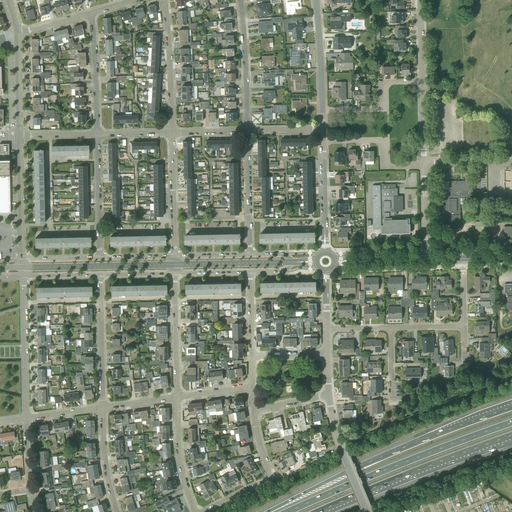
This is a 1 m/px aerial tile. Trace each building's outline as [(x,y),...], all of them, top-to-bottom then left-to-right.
[(49,14),(47,6),(46,3),(49,3),(49,2),(47,0),(43,0),(44,4),(39,5),(42,16),(49,14)] [(60,2),(62,10),(69,8),(67,0),(60,2)] [(175,0),(177,9),(185,8),(184,3),(188,2),(188,0),(175,0)] [(285,0),(286,4),(287,13),(290,12),(290,14),(295,14),(294,9),(297,8),(296,3),(300,3),(300,0),(285,0)] [(55,12),(62,10),(60,2),(53,4),(55,12)] [(263,15),(267,15),(271,15),(269,3),(256,5),(257,15),(263,14),(263,15)] [(149,15),(152,14),(153,18),(157,17),(157,13),(156,10),(156,6),(154,6),(154,5),(147,7),(149,15)] [(196,7),(193,8),(186,8),(187,12),(185,12),(185,11),(177,12),(178,19),(186,18),(191,17),(190,11),(196,11),(196,7)] [(25,9),(28,19),(27,19),(27,20),(35,18),(32,10),(31,10),(30,8),(25,9)] [(144,15),(142,8),(135,10),(137,17),(134,18),(135,19),(136,25),(140,24),(139,20),(145,18),(144,15)] [(136,25),(135,19),(134,18),(131,19),(129,12),(122,14),(124,21),(127,20),(128,24),(132,23),(133,26),(136,25)] [(405,12),(394,12),(392,12),(392,24),(403,23),(403,19),(406,19),(405,12)] [(331,22),(331,29),(342,29),(341,22),(351,21),(350,13),(341,13),(341,17),(331,17),(332,21),(331,22)] [(297,22),(296,23),(292,24),(291,19),(282,20),(283,28),(288,28),(288,30),(292,29),(292,40),(293,40),(301,39),(300,30),(303,30),(302,23),(297,23),(297,22)] [(268,26),(271,26),(271,21),(259,22),(260,28),(258,28),(258,32),(265,32),(265,33),(269,32),(268,26)] [(73,27),(74,30),(72,31),(72,30),(74,38),(84,35),(83,32),(81,25),(73,27)] [(111,33),(114,33),(114,36),(120,36),(120,32),(116,33),(115,25),(110,26),(103,26),(104,34),(111,33)] [(407,38),(406,34),(408,34),(408,26),(399,26),(399,30),(398,30),(398,38),(407,38)] [(75,50),(74,46),(72,38),(69,39),(68,36),(69,36),(67,29),(60,31),(62,38),(65,37),(67,43),(69,42),(70,46),(69,46),(70,50),(75,50)] [(63,43),(62,38),(60,31),(53,33),(55,40),(56,43),(53,44),(56,54),(60,53),(58,44),(63,43)] [(115,39),(120,39),(121,40),(131,39),(131,34),(120,36),(114,36),(114,39),(112,39),(112,40),(105,40),(105,48),(115,47),(115,39)] [(225,46),(225,44),(233,44),(233,36),(225,36),(225,40),(221,40),(221,47),(225,46)] [(52,44),(50,37),(44,39),(45,42),(48,41),(49,45),(52,44)] [(343,37),(335,37),(334,37),(334,49),(343,49),(343,46),(351,46),(351,38),(343,38),(343,37)] [(270,50),(269,43),(273,43),(272,38),(261,39),(261,45),(259,45),(260,49),(264,49),(264,50),(270,50)] [(406,43),(403,43),(403,40),(395,40),(395,47),(399,47),(399,51),(406,51),(406,43)] [(294,65),(297,65),(298,65),(298,60),(307,59),(306,56),(305,56),(305,50),(306,50),(306,44),(292,44),(293,49),(290,49),(290,55),(291,66),(294,65)] [(115,58),(122,58),(125,58),(124,54),(118,54),(117,51),(116,51),(116,47),(115,47),(105,48),(106,55),(115,55),(115,58)] [(349,53),(341,53),(340,53),(340,57),(337,57),(337,69),(353,69),(353,57),(349,57),(349,53)] [(191,62),(191,65),(198,64),(197,62),(193,62),(192,55),(189,55),(180,56),(181,63),(191,62)] [(31,59),(32,66),(42,66),(42,59),(50,59),(50,56),(39,56),(39,59),(31,59)] [(267,67),(272,67),(271,61),(274,60),(274,56),(262,56),(262,62),(260,62),(261,67),(267,66),(267,67)] [(68,71),(70,70),(78,70),(78,67),(86,66),(86,59),(76,60),(76,67),(71,67),(71,68),(68,68),(68,71)] [(215,73),(220,72),(226,72),(226,69),(229,69),(230,69),(235,69),(234,61),(225,61),(225,62),(222,62),(223,68),(214,69),(215,73)] [(411,75),(411,70),(411,68),(409,68),(409,64),(402,64),(403,75),(411,75)] [(387,76),(389,76),(389,75),(394,75),(394,67),(383,67),(383,75),(387,75),(387,76)] [(118,69),(113,69),(106,69),(107,77),(114,76),(114,74),(118,74),(118,69)] [(82,73),(78,73),(78,70),(70,70),(70,74),(74,73),(74,80),(83,80),(82,73)] [(275,77),(278,77),(278,76),(284,76),(284,70),(271,70),(271,73),(263,74),(263,80),(261,80),(262,84),(261,84),(267,84),(267,86),(275,86),(275,77)] [(300,75),(300,73),(299,73),(299,74),(293,74),(293,70),(286,70),(286,75),(291,75),(291,80),(295,80),(295,90),(302,90),(302,85),(306,85),(305,80),(306,80),(306,75),(300,75)] [(216,85),(224,85),(224,82),(231,81),(235,81),(235,74),(227,74),(227,78),(223,78),(223,81),(216,82),(216,85)] [(32,79),(32,85),(43,85),(43,78),(47,78),(50,78),(50,75),(40,75),(40,78),(32,79)] [(333,97),(338,97),(338,100),(345,100),(345,92),(346,92),(346,82),(338,83),(338,88),(332,88),(333,97)] [(75,90),(75,95),(83,95),(83,87),(80,87),(80,84),(71,84),(72,90),(75,90)] [(48,95),(51,95),(51,92),(44,92),(44,85),(43,85),(32,85),(32,92),(39,92),(40,92),(40,95),(48,95)] [(229,85),(224,85),(225,95),(236,95),(235,89),(232,89),(232,85),(229,85)] [(370,85),(363,85),(360,85),(360,91),(354,91),(355,99),(362,99),(362,101),(370,101),(370,85)] [(265,101),(265,102),(272,102),(272,99),(275,99),(275,91),(263,91),(263,97),(261,97),(262,101),(265,101)] [(194,93),(182,93),(182,100),(185,100),(185,102),(192,102),(199,102),(199,99),(194,99),(194,93)] [(225,108),(228,108),(236,108),(236,102),(233,102),(233,100),(234,100),(234,97),(225,98),(225,108)] [(85,104),(85,98),(75,98),(75,109),(84,109),(83,104),(85,104)] [(292,109),(295,109),(295,117),(300,117),(300,112),(303,111),(303,106),(307,106),(306,98),(300,98),(300,101),(292,101),(292,109)] [(209,102),(205,102),(205,109),(209,109),(209,113),(208,113),(208,116),(208,117),(209,121),(216,121),(215,113),(212,113),(212,106),(209,106),(209,102)] [(154,119),(155,110),(151,110),(152,104),(147,104),(146,119),(154,119)] [(41,112),(41,115),(54,114),(54,111),(47,111),(47,105),(39,105),(33,105),(33,112),(41,112)] [(287,113),(286,105),(273,105),(273,108),(263,109),(263,114),(262,115),(262,119),(268,119),(268,120),(272,120),(275,120),(276,113),(287,113)] [(78,123),(86,123),(85,115),(83,115),(83,112),(74,112),(74,118),(77,118),(78,123)] [(193,119),(195,119),(195,121),(203,121),(202,113),(195,114),(195,112),(192,112),(193,119)] [(58,114),(54,114),(41,115),(41,118),(33,118),(33,125),(40,125),(40,121),(48,121),(48,118),(54,118),(54,122),(59,121),(58,114)] [(0,208),(5,209),(5,213),(10,213),(9,144),(5,144),(5,150),(3,150),(3,153),(0,152),(0,208)] [(70,146),(61,146),(52,146),(52,156),(70,155),(70,146)] [(88,146),(70,146),(70,155),(88,155),(88,146)] [(33,151),(34,160),(34,169),(43,169),(43,150),(41,150),(41,149),(39,149),(39,151),(33,151)] [(350,160),(356,160),(357,169),(361,169),(361,164),(361,159),(358,160),(358,153),(356,153),(356,150),(350,150),(350,160)] [(373,151),(363,152),(363,161),(373,161),(373,151)] [(339,161),(339,165),(346,165),(346,156),(344,156),(344,152),(335,152),(335,161),(339,161)] [(34,187),(44,187),(43,169),(34,169),(34,187)] [(336,183),(344,182),(344,177),(353,176),(353,172),(344,172),(344,175),(335,175),(335,179),(336,179),(336,183)] [(450,190),(451,190),(451,196),(445,196),(445,216),(446,219),(443,219),(446,228),(450,227),(450,228),(461,227),(460,199),(463,199),(473,199),(473,194),(473,187),(469,187),(469,181),(449,181),(450,190)] [(381,229),(381,232),(381,234),(411,233),(410,224),(410,218),(406,218),(406,221),(396,221),(396,218),(395,218),(395,215),(397,215),(397,211),(403,211),(403,196),(397,196),(397,189),(396,189),(396,184),(381,185),(381,186),(372,186),(373,229),(381,229)] [(346,186),(346,190),(339,190),(340,198),(343,197),(348,197),(348,194),(354,193),(354,186),(346,186)] [(35,205),(44,205),(44,187),(34,187),(35,205)] [(336,212),(342,211),(344,211),(344,206),(349,206),(349,200),(344,200),(342,200),(342,203),(336,203),(336,212)] [(35,224),(44,223),(44,205),(35,205),(35,224)] [(350,214),(341,214),(341,217),(336,217),(336,225),(346,225),(345,220),(350,220),(350,214)] [(476,232),(486,232),(485,222),(475,222),(476,232)] [(341,228),(341,232),(338,232),(339,241),(348,240),(348,232),(351,232),(351,228),(341,228)] [(315,242),(315,239),(315,236),(316,236),(316,234),(315,235),(315,232),(297,233),(297,242),(315,242)] [(261,243),(270,243),(279,243),(279,233),(260,234),(261,243)] [(279,243),(297,242),(297,233),(279,233),(279,243)] [(222,244),(222,238),(222,234),(204,235),(204,244),(222,244)] [(222,238),(222,244),(241,243),(241,237),(242,237),(242,236),(240,236),(240,234),(222,234),(222,238)] [(186,244),(195,244),(204,244),(204,235),(186,235),(186,244)] [(110,237),(110,243),(110,246),(129,246),(128,236),(110,237)] [(129,246),(147,245),(147,236),(128,236),(129,246)] [(165,245),(165,242),(165,239),(166,239),(166,237),(165,238),(165,236),(147,236),(147,245),(165,245)] [(72,247),(81,247),(90,247),(90,241),(91,241),(91,239),(90,239),(90,237),(72,238),(72,247)] [(54,247),(54,241),(54,238),(35,238),(35,248),(54,247)] [(54,238),(54,241),(54,247),(72,247),(72,238),(54,238)] [(412,279),(413,286),(413,289),(427,289),(426,277),(420,277),(420,279),(412,279)] [(437,289),(439,289),(452,289),(452,280),(448,280),(448,277),(440,277),(440,281),(437,281),(437,289)] [(485,288),(485,282),(490,282),(489,277),(485,278),(485,277),(475,277),(475,289),(485,288)] [(378,278),(364,278),(365,290),(379,290),(378,278)] [(389,279),(389,290),(403,290),(403,282),(402,282),(402,278),(397,278),(397,279),(389,279)] [(360,299),(360,292),(360,287),(355,287),(355,280),(340,281),(341,293),(355,292),(355,299),(360,299)] [(280,283),(280,292),(289,292),(290,292),(298,292),(298,282),(280,283)] [(316,291),(316,285),(316,282),(298,282),(298,292),(316,291)] [(223,293),(232,293),(242,293),(241,283),(223,284),(223,293)] [(280,283),(271,283),(261,283),(262,292),(280,292),(280,283)] [(205,284),(196,284),(187,284),(187,294),(205,293),(205,284)] [(223,284),(205,284),(205,293),(214,293),(214,294),(215,294),(215,293),(223,293),(223,284)] [(129,286),(130,295),(138,295),(138,296),(139,296),(139,295),(148,295),(148,285),(129,286)] [(166,294),(166,288),(166,285),(148,285),(148,295),(166,294)] [(111,286),(111,292),(111,295),(130,295),(129,286),(111,286)] [(37,297),(55,297),(55,287),(36,288),(37,297)] [(65,296),(73,296),(73,287),(55,287),(55,297),(64,296),(64,297),(65,297),(65,296)] [(91,296),(91,290),(91,287),(73,287),(73,296),(91,296)] [(480,293),(480,298),(495,297),(495,289),(490,290),(490,292),(490,293),(480,293)] [(482,306),(490,306),(490,304),(496,303),(495,297),(480,298),(480,301),(477,301),(478,305),(476,305),(476,313),(479,313),(479,316),(485,316),(485,313),(482,313),(482,306)] [(432,310),(437,310),(437,315),(443,315),(443,314),(452,313),(452,304),(449,305),(449,302),(444,302),(444,305),(437,305),(437,302),(439,302),(439,298),(432,298),(432,310)] [(231,311),(234,311),(242,310),(242,303),(238,304),(237,300),(223,301),(223,304),(230,304),(231,311)] [(166,305),(158,306),(155,306),(155,302),(138,302),(138,308),(155,307),(155,312),(167,312),(166,305)] [(309,302),(309,310),(317,310),(317,303),(314,303),(314,302),(309,302)] [(262,311),(270,311),(273,311),(273,303),(265,303),(265,305),(262,305),(262,311)] [(187,305),(187,312),(198,312),(198,306),(195,306),(195,304),(190,304),(190,305),(187,305)] [(46,308),(46,305),(37,305),(37,308),(37,315),(46,315),(48,315),(47,308),(46,308)] [(339,306),(340,306),(340,312),(339,312),(339,317),(353,317),(352,306),(339,306)] [(92,316),(92,312),(92,311),(92,309),(89,309),(89,307),(84,307),(84,316),(92,316)] [(389,314),(389,319),(402,318),(402,307),(388,307),(389,314)] [(413,307),(413,309),(413,318),(427,318),(427,307),(422,307),(413,307)] [(365,319),(370,319),(370,318),(377,318),(376,309),(369,309),(369,308),(364,308),(365,319)] [(300,322),(310,322),(314,322),(314,317),(317,317),(317,310),(309,310),(309,318),(306,318),(306,319),(300,319),(300,322)] [(265,320),(271,320),(271,317),(270,317),(270,311),(262,311),(262,318),(265,318),(265,320)] [(198,319),(198,312),(187,312),(187,319),(190,319),(190,320),(195,320),(195,319),(198,319)] [(41,322),(41,325),(49,325),(49,322),(46,322),(46,315),(37,315),(37,322),(41,322)] [(92,319),(92,316),(84,316),(84,324),(89,324),(89,322),(92,322),(92,320),(92,319)] [(119,331),(119,326),(123,326),(123,321),(128,321),(128,318),(119,318),(119,323),(112,323),(112,332),(119,331)] [(482,332),(484,332),(490,332),(490,321),(477,322),(477,326),(476,326),(476,334),(482,334),(482,332)] [(290,334),(290,338),(290,346),(297,346),(297,342),(300,342),(300,327),(300,322),(296,322),(296,328),(297,328),(297,334),(290,334)] [(187,334),(198,334),(198,333),(199,333),(199,326),(204,326),(204,323),(198,323),(198,326),(197,327),(195,327),(195,325),(190,325),(190,327),(187,327),(187,334)] [(280,342),(280,335),(279,323),(277,323),(277,328),(276,328),(277,335),(269,335),(269,339),(270,347),(276,347),(276,342),(280,342)] [(49,328),(49,325),(41,325),(41,328),(37,328),(37,335),(44,335),(47,335),(47,328),(49,328)] [(303,327),(300,327),(300,342),(304,342),(304,346),(311,346),(311,338),(311,335),(303,335),(303,327)] [(89,333),(89,331),(89,328),(81,328),(75,328),(75,331),(81,331),(81,334),(84,334),(84,340),(92,340),(92,336),(92,335),(92,333),(89,333)] [(167,340),(167,333),(159,333),(155,333),(155,340),(150,340),(150,343),(156,343),(156,340),(167,340)] [(128,337),(128,334),(122,334),(122,339),(112,339),(112,347),(120,347),(120,342),(124,342),(124,337),(128,337)] [(190,342),(195,342),(198,342),(198,334),(187,334),(187,341),(190,341),(190,342)] [(38,343),(38,346),(51,345),(51,342),(44,342),(44,335),(37,335),(38,343)] [(423,352),(434,352),(434,337),(426,337),(422,337),(422,345),(423,345),(423,352)] [(90,346),(92,346),(92,344),(93,344),(93,343),(92,343),(92,340),(84,340),(81,340),(81,349),(75,349),(75,352),(81,352),(87,352),(87,348),(90,348),(90,346)] [(339,344),(338,344),(338,345),(339,345),(339,353),(354,352),(354,340),(339,341),(339,344)] [(366,350),(375,349),(375,352),(381,352),(381,340),(374,341),(374,340),(366,340),(366,350)] [(447,341),(443,341),(443,350),(445,350),(445,356),(450,356),(450,355),(453,355),(453,340),(447,340),(447,341)] [(231,351),(232,351),(243,350),(243,343),(235,344),(235,341),(231,341),(224,341),(224,344),(231,344),(231,351)] [(403,341),(404,349),(401,349),(401,353),(403,353),(403,356),(414,356),(414,363),(418,363),(418,353),(414,353),(414,343),(410,343),(410,341),(403,341)] [(480,358),(482,358),(482,360),(483,361),(484,362),(486,362),(487,361),(488,360),(488,358),(490,358),(490,353),(489,353),(489,343),(480,343),(480,350),(481,350),(481,358),(480,358)] [(187,355),(196,355),(199,355),(199,348),(205,348),(205,344),(199,345),(195,345),(195,348),(187,348),(187,355)] [(45,356),(47,356),(48,356),(48,349),(54,349),(54,345),(51,345),(38,346),(38,349),(38,356),(45,356)] [(113,362),(125,362),(125,352),(128,352),(128,349),(122,349),(122,354),(113,354),(113,362)] [(93,364),(93,360),(93,359),(93,357),(90,357),(90,355),(80,355),(80,364),(85,364),(93,364)] [(45,356),(38,356),(38,363),(41,363),(41,366),(50,366),(51,366),(51,362),(45,363),(45,356)] [(340,376),(342,376),(350,376),(349,359),(339,360),(340,376)] [(226,377),(224,361),(221,361),(222,368),(215,369),(217,380),(224,379),(223,377),(226,377)] [(237,377),(235,369),(235,365),(228,366),(227,361),(225,361),(224,361),(226,377),(229,376),(230,378),(237,377)] [(381,362),(367,363),(367,372),(382,372),(382,367),(381,367),(381,362)] [(448,362),(441,363),(441,371),(444,371),(445,376),(450,376),(454,376),(453,368),(454,368),(454,365),(452,365),(452,366),(448,366),(448,362)] [(210,381),(217,380),(215,369),(215,368),(208,369),(207,363),(204,364),(205,367),(205,371),(208,371),(209,373),(210,381)] [(85,372),(87,372),(90,372),(90,370),(93,370),(93,368),(93,367),(93,364),(85,364),(85,372)] [(188,368),(188,374),(196,374),(199,374),(199,368),(205,367),(204,364),(197,364),(197,368),(188,368)] [(120,365),(120,369),(113,370),(113,378),(118,378),(118,381),(129,380),(129,377),(120,377),(120,370),(123,370),(123,368),(129,368),(129,365),(120,365)] [(38,366),(38,376),(47,376),(47,369),(50,369),(50,366),(41,366),(38,366)] [(406,373),(406,378),(421,377),(421,368),(406,369),(406,373)] [(160,376),(160,380),(161,388),(168,387),(166,375),(160,376)] [(47,383),(47,376),(38,376),(38,383),(42,383),(42,386),(48,386),(50,386),(50,383),(47,383)] [(91,389),(91,390),(84,391),(82,376),(79,376),(80,382),(81,392),(84,392),(85,399),(94,398),(93,394),(94,393),(94,388),(91,389)] [(141,391),(148,390),(146,378),(140,379),(141,391)] [(368,396),(370,396),(375,396),(375,392),(378,392),(382,392),(382,387),(381,387),(381,380),(371,380),(371,392),(368,392),(368,396)] [(77,383),(78,389),(70,390),(71,400),(79,399),(79,400),(78,393),(81,392),(80,382),(77,383)] [(362,400),(362,396),(353,396),(353,390),(352,383),(342,383),(342,390),(343,397),(349,397),(349,401),(355,401),(355,400),(362,400)] [(123,386),(121,386),(113,386),(113,394),(121,394),(124,393),(128,393),(131,392),(130,385),(127,386),(128,388),(124,388),(123,386)] [(38,390),(39,397),(45,397),(45,390),(48,390),(48,386),(42,386),(39,387),(39,390),(38,390)] [(60,390),(61,396),(61,399),(64,398),(65,402),(72,401),(71,400),(70,390),(70,389),(60,390)] [(241,408),(240,405),(244,404),(243,397),(235,398),(236,405),(235,405),(236,409),(241,408)] [(226,411),(226,407),(223,408),(221,400),(215,401),(216,412),(223,411),(223,414),(226,414),(226,411)] [(383,406),(381,406),(380,400),(372,400),(373,411),(376,411),(376,413),(383,413),(383,406)] [(209,410),(206,410),(207,419),(210,418),(210,415),(211,414),(211,412),(216,412),(215,401),(208,402),(209,410)] [(196,410),(197,414),(203,413),(204,420),(207,419),(206,410),(203,411),(202,403),(195,404),(196,410)] [(197,414),(196,410),(195,404),(188,405),(189,411),(190,415),(197,414)] [(353,404),(348,404),(348,405),(344,405),(344,404),(344,410),(343,410),(343,412),(344,418),(353,417),(353,410),(353,404)] [(316,421),(316,422),(320,421),(321,421),(324,420),(323,420),(320,408),(321,408),(314,409),(317,421),(316,421)] [(148,420),(150,429),(153,428),(153,427),(152,424),(151,418),(148,418),(147,410),(140,411),(142,421),(148,420)] [(142,421),(140,411),(133,412),(134,419),(141,418),(141,421),(142,421)] [(245,411),(234,413),(235,421),(246,419),(245,411)] [(311,430),(310,424),(306,425),(306,424),(303,412),(299,413),(290,415),(293,425),(298,424),(300,433),(311,430)] [(130,430),(133,430),(132,424),(129,424),(127,413),(122,414),(122,413),(120,414),(122,422),(122,426),(129,425),(130,430)] [(122,426),(122,422),(120,414),(119,414),(114,415),(115,427),(122,426)] [(151,415),(151,418),(152,424),(160,423),(160,421),(153,421),(154,415),(151,415)] [(278,430),(283,429),(284,429),(281,417),(276,418),(277,419),(268,421),(268,423),(268,424),(269,424),(270,429),(277,428),(278,430)] [(86,419),(86,428),(94,427),(94,421),(91,421),(91,419),(86,419)] [(68,422),(61,423),(62,431),(69,430),(70,439),(73,439),(72,432),(72,428),(72,425),(68,425),(68,422)] [(62,431),(61,423),(53,424),(54,432),(56,432),(57,433),(58,434),(59,435),(61,435),(63,435),(62,431)] [(159,432),(169,432),(169,426),(162,426),(160,426),(160,423),(152,424),(153,427),(159,426),(159,432)] [(189,428),(189,435),(199,435),(199,428),(206,427),(206,424),(198,425),(197,425),(197,428),(189,428)] [(39,426),(40,430),(37,430),(37,436),(42,435),(41,434),(49,433),(47,425),(39,426)] [(235,434),(239,434),(248,432),(247,425),(238,427),(238,429),(234,430),(235,434)] [(94,427),(86,428),(86,436),(91,436),(91,434),(94,434),(94,427)] [(312,430),(314,434),(315,438),(312,439),(316,450),(309,452),(310,458),(317,456),(316,452),(327,449),(325,444),(321,445),(320,441),(323,440),(321,432),(318,433),(317,429),(312,430)] [(14,432),(7,433),(8,442),(12,441),(11,439),(14,438),(15,441),(18,440),(17,432),(14,432)] [(169,439),(169,432),(159,432),(158,432),(158,439),(152,439),(152,442),(159,441),(159,438),(162,438),(162,439),(169,439)] [(248,432),(239,434),(240,441),(249,439),(248,432)] [(0,443),(1,443),(2,444),(8,443),(8,442),(7,433),(0,433),(0,443)] [(199,441),(199,435),(189,435),(189,442),(198,442),(198,445),(206,444),(206,441),(199,441)] [(115,447),(122,447),(128,446),(127,441),(133,440),(133,436),(124,437),(123,437),(123,440),(115,440),(115,447)] [(287,443),(286,443),(285,440),(271,443),(273,453),(287,450),(286,448),(288,447),(287,443)] [(87,451),(95,450),(94,443),(92,443),(91,442),(86,442),(87,451)] [(190,449),(191,455),(201,454),(200,448),(206,447),(206,444),(198,445),(198,448),(190,449)] [(240,444),(232,446),(231,447),(232,451),(239,449),(240,456),(251,453),(249,445),(240,447),(240,444)] [(124,453),(124,456),(135,455),(135,452),(128,452),(128,446),(122,447),(115,447),(116,454),(123,454),(123,453),(124,453)] [(54,447),(50,447),(44,448),(44,451),(39,451),(40,458),(48,457),(47,451),(50,451),(57,450),(56,447),(54,447)] [(95,450),(87,451),(88,459),(93,458),(93,457),(95,457),(95,450)] [(171,457),(170,450),(162,451),(159,451),(160,458),(153,458),(154,461),(161,460),(161,458),(163,458),(171,457)] [(290,470),(288,467),(295,464),(291,453),(282,456),(284,461),(278,463),(282,473),(290,470)] [(194,462),(194,465),(209,463),(208,459),(203,460),(202,454),(201,454),(191,455),(192,462),(194,462)] [(123,459),(116,460),(117,467),(125,466),(129,465),(128,459),(135,458),(135,455),(124,456),(125,459),(124,459),(123,459)] [(250,455),(243,457),(244,461),(245,460),(248,466),(242,469),(246,477),(245,476),(252,473),(253,474),(257,472),(255,468),(256,468),(254,463),(253,464),(252,460),(252,459),(252,458),(251,459),(250,455)] [(51,465),(52,468),(61,467),(61,464),(58,464),(53,465),(52,457),(48,457),(40,458),(41,466),(51,465)] [(226,464),(229,463),(232,469),(237,467),(233,459),(228,461),(222,462),(222,464),(224,467),(227,465),(226,464)] [(161,465),(162,470),(173,468),(171,461),(164,463),(164,465),(161,465)] [(85,462),(79,463),(77,463),(78,467),(85,466),(87,473),(90,472),(98,471),(97,464),(87,466),(87,462),(85,462)] [(209,463),(194,465),(195,468),(193,469),(195,475),(205,473),(203,467),(209,466),(209,463)] [(126,472),(125,466),(117,467),(119,474),(126,472)] [(64,467),(61,467),(52,468),(52,471),(41,473),(42,480),(54,478),(53,471),(65,470),(64,467)] [(174,475),(173,468),(162,470),(160,471),(160,474),(163,473),(164,477),(174,475)] [(12,482),(11,480),(17,479),(18,481),(20,481),(18,469),(16,469),(16,472),(10,473),(10,472),(12,482)] [(98,471),(90,472),(91,479),(99,478),(98,471)] [(127,478),(127,477),(120,479),(121,486),(131,483),(133,483),(132,478),(135,477),(134,473),(127,475),(128,478),(127,478)] [(208,476),(211,482),(205,484),(204,483),(199,485),(202,490),(206,498),(215,494),(214,492),(218,491),(213,482),(216,480),(213,474),(208,476)] [(232,484),(239,481),(238,479),(238,477),(237,478),(235,474),(229,477),(228,474),(221,478),(226,487),(225,486),(231,483),(232,484)] [(55,483),(54,478),(42,480),(44,487),(52,486),(51,483),(55,483)] [(168,478),(167,478),(160,480),(161,484),(162,483),(163,490),(177,488),(175,480),(168,481),(168,478)] [(132,493),(139,491),(138,488),(133,489),(131,483),(121,486),(123,493),(130,491),(130,490),(131,490),(132,493)] [(95,492),(102,491),(100,484),(89,487),(90,493),(95,492)] [(45,494),(46,501),(57,498),(58,495),(56,492),(56,491),(60,490),(60,488),(55,489),(49,490),(50,493),(45,494)] [(103,497),(102,491),(95,492),(96,499),(103,497)] [(126,505),(136,502),(138,501),(136,495),(140,494),(139,491),(132,493),(133,496),(131,496),(124,498),(126,505)] [(176,498),(175,498),(175,499),(170,502),(167,496),(154,503),(156,507),(161,504),(164,511),(167,510),(168,511),(180,511),(182,511),(180,508),(178,504),(179,504),(176,498)] [(55,507),(55,510),(65,508),(65,505),(60,506),(59,505),(58,498),(57,498),(46,501),(48,509),(55,507)] [(27,510),(25,503),(17,505),(17,508),(15,509),(13,501),(14,501),(3,504),(4,504),(5,511),(0,511),(23,511),(23,510),(27,510)] [(135,509),(135,508),(137,508),(138,511),(144,509),(143,506),(138,508),(136,502),(126,505),(129,511),(135,509)]
